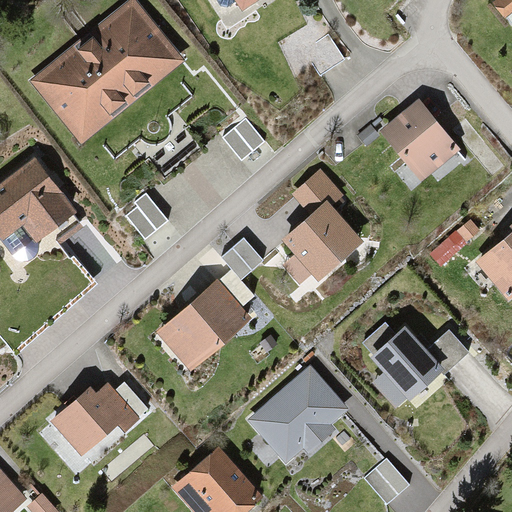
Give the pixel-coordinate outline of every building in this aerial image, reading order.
[(228,0),(240,17),(264,0),(228,0)] [(511,0),(501,0),(497,4),(511,22),(511,0)] [(32,89),(82,150),(182,68),(132,7),(32,89)] [(458,161),(414,106),(381,132),(425,187),(458,161)] [(36,168),(0,193),(0,245),(21,231),(32,246),(72,217),(36,168)] [(293,192),(314,216),(327,205),(340,194),(319,170),(293,192)] [(314,216),(285,241),(318,279),(360,242),(327,205),(314,216)] [(469,221),(432,253),(441,263),(478,231),(469,221)] [(511,234),(479,263),(509,297),(511,294),(511,234)] [(243,241),(224,257),(241,277),(260,260),(243,241)] [(217,282),(160,331),(192,369),(249,319),(217,282)] [(385,325),(364,343),(387,370),(375,380),(398,407),(441,371),(424,351),(405,328),(395,337),(385,325)] [(448,330),(424,351),(441,371),(465,350),(448,330)] [(347,412),(304,360),(243,412),(286,463),(347,412)] [(116,374),(62,416),(96,459),(150,416),(116,374)] [(239,511),(258,496),(218,450),(175,487),(197,511),(212,511),(214,510),(215,511),(239,511)] [(383,455),(361,476),(388,504),(410,483),(383,455)] [(39,511),(6,472),(0,477),(0,511),(39,511)]
